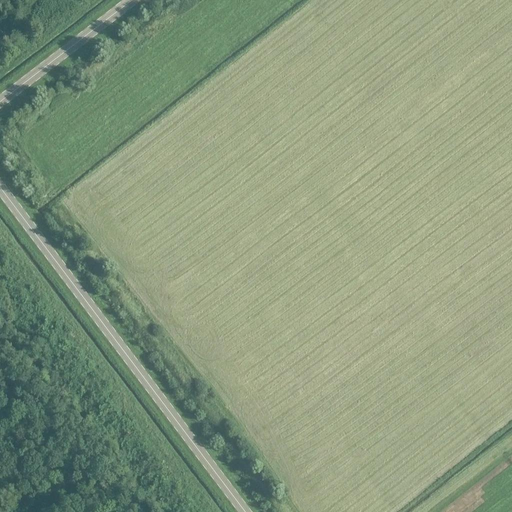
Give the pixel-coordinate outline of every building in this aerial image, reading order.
[(209,10),(207,11),(219,27),(231,18),(226,12),(224,10),(224,9),(227,6),(223,0),(221,0),(221,1),(219,3),(219,2),(214,6),(215,6),(209,10)] [(416,0),(414,0),(400,11),(409,23),(415,19),(414,18),(417,16),(417,17),(418,16),(421,20),(427,15),(426,13),(424,12),(425,11),(421,7),(417,1),(416,0)] [(263,9),(250,19),(263,38),(264,37),(267,35),(268,34),(272,31),(273,31),(273,30),(276,28),(276,29),(277,28),(271,20),(269,17),(266,12),(265,13),(264,11),(265,11),(263,9)] [(342,11),(326,22),(328,24),(332,30),(335,35),(336,35),(337,36),(338,38),(344,34),(342,30),(343,29),(345,27),(346,26),(349,30),(354,27),(352,25),(351,23),(342,11)] [(179,26),(177,28),(189,43),(201,34),(196,28),(196,29),(194,26),(194,25),(197,22),(193,16),(191,17),(189,19),(189,18),(184,22),(185,22),(179,27),(179,26)] [(426,37),(422,40),(423,42),(425,43),(424,44),(433,56),(449,44),(448,43),(447,43),(443,37),(444,37),(440,32),(439,31),(437,29),(431,33),(434,37),(433,38),(431,40),(430,40),(429,40),(426,37)] [(244,32),(232,41),(236,47),(236,46),(238,49),(239,50),(235,53),(239,60),(241,58),(243,57),(248,53),(253,49),(254,49),(255,48),(244,32)] [(350,47),(344,51),(345,53),(346,53),(347,55),(346,55),(350,60),(350,59),(354,65),(355,67),(371,56),(362,43),(357,48),(354,50),(353,50),(350,47)] [(141,61),(140,62),(146,70),(147,70),(149,72),(148,72),(152,77),(153,79),(155,80),(168,70),(154,52),(153,52),(153,53),(150,55),(150,54),(149,55),(149,56),(145,58),(144,59),(142,61),(141,61)] [(219,54),(207,63),(211,69),(212,69),(214,71),(213,72),(214,73),(210,75),(215,82),(217,80),(218,79),(219,79),(223,76),(223,75),(229,71),(231,70),(219,54)] [(380,65),(362,78),(366,83),(366,84),(367,84),(368,85),(367,86),(368,85),(369,87),(369,88),(369,87),(370,89),(370,90),(371,89),(372,91),(371,91),(372,91),(372,92),(374,90),(380,85),(381,85),(382,84),(385,89),(393,84),(391,80),(390,80),(389,79),(390,78),(389,78),(388,77),(388,76),(387,76),(386,75),(387,74),(386,74),(385,73),(385,72),(385,73),(384,71),(384,70),(383,71),(382,69),(383,69),(382,68),(382,69),(380,65)] [(114,80),(115,82),(121,89),(120,89),(121,90),(116,94),(122,101),(126,99),(126,98),(127,97),(127,98),(128,97),(127,97),(129,96),(130,96),(129,95),(131,94),(131,95),(132,95),(131,94),(133,93),(135,92),(135,91),(136,90),(137,90),(140,87),(127,70),(122,74),(121,74),(122,75),(120,76),(120,75),(119,76),(120,76),(118,77),(118,78),(116,79),(116,78),(116,79),(115,80),(114,80)] [(476,74),(464,83),(468,88),(470,91),(471,92),(467,95),(471,101),(473,100),(475,98),(475,99),(480,95),(479,95),(485,91),(487,90),(476,74)] [(83,99),(84,101),(84,100),(89,107),(90,108),(85,112),(91,120),(94,118),(95,117),(94,117),(96,116),(97,116),(96,116),(98,115),(99,114),(98,114),(100,113),(102,111),(102,112),(102,111),(104,110),(105,108),(106,109),(106,108),(109,106),(96,89),(90,92),(90,93),(89,94),(88,94),(89,95),(87,96),(87,95),(86,96),(87,96),(85,97),(83,99),(83,98),(83,99)] [(177,92),(171,96),(172,98),(174,100),(173,100),(177,105),(181,111),(182,112),(198,101),(189,89),(184,93),(181,95),(180,96),(177,92)] [(207,112),(190,124),(194,130),(193,130),(194,130),(195,132),(196,133),(196,134),(197,134),(198,135),(197,136),(198,136),(199,137),(199,138),(201,137),(201,136),(208,131),(208,132),(209,131),(213,136),(221,130),(218,127),(218,126),(218,127),(217,125),(215,123),(216,123),(215,123),(214,121),(212,119),(213,119),(212,119),(211,117),(210,116),(210,115),(207,112)] [(44,123),(36,125),(37,127),(38,129),(37,129),(39,135),(41,142),(41,144),(60,140),(57,125),(50,127),(47,128),(46,128),(45,128),(44,123)] [(499,134),(479,135),(480,150),(487,149),(490,149),(491,149),(492,154),(499,154),(499,151),(499,149),(499,143),(498,136),(499,136),(499,134)] [(212,152),(209,154),(221,172),(227,168),(229,166),(229,167),(229,166),(230,165),(231,166),(231,165),(232,164),(233,164),(233,163),(234,162),(234,163),(235,163),(235,162),(234,160),(233,160),(228,154),(229,153),(228,152),(233,149),(227,141),(224,143),(223,143),(224,144),(222,145),(222,144),(222,145),(220,146),(219,146),(220,147),(218,148),(218,147),(218,148),(216,149),(214,150),(214,151),(213,152),(212,151),(212,152)] [(422,154),(420,156),(425,162),(429,159),(429,161),(430,160),(432,163),(431,163),(432,164),(428,167),(432,172),(434,170),(435,169),(448,160),(436,144),(434,146),(429,150),(424,153),(424,154),(422,155),(422,154)] [(53,156),(47,161),(48,163),(49,162),(50,164),(53,169),(58,174),(57,175),(59,176),(74,165),(65,153),(60,157),(57,159),(56,160),(53,156)] [(139,160),(123,172),(132,184),(138,180),(138,179),(141,177),(141,178),(142,177),(145,181),(151,176),(149,174),(148,173),(148,172),(145,168),(140,162),(141,162),(139,160)] [(480,160),(469,171),(474,176),(475,176),(477,178),(478,179),(474,183),(480,188),(482,186),(483,184),(483,185),(487,181),(487,180),(492,175),(494,174),(480,160)] [(396,178),(394,179),(399,186),(403,183),(404,184),(406,186),(406,188),(403,190),(406,195),(408,194),(408,193),(409,192),(410,192),(422,183),(410,168),(408,169),(409,169),(403,173),(398,177),(397,178),(396,178)] [(448,184),(438,195),(452,208),(453,207),(458,202),(462,197),(464,196),(466,194),(460,189),(457,192),(456,191),(455,192),(453,189),(452,188),(456,185),(452,181),(450,182),(450,183),(449,184),(448,184)] [(97,186),(80,199),(84,204),(84,205),(85,204),(86,206),(85,206),(86,206),(87,208),(88,209),(88,210),(89,210),(90,211),(89,212),(90,212),(92,211),(92,210),(98,205),(99,206),(100,205),(103,210),(111,204),(109,201),(109,200),(108,200),(107,199),(108,199),(107,198),(107,199),(106,197),(106,196),(105,197),(104,195),(105,195),(104,194),(104,195),(103,193),(101,191),(102,191),(101,191),(100,189),(97,186)] [(152,190),(144,196),(147,199),(146,200),(147,200),(148,201),(148,202),(150,203),(149,204),(150,204),(151,205),(151,206),(151,205),(152,207),(152,208),(153,207),(154,209),(153,209),(154,210),(154,209),(155,211),(155,212),(155,211),(158,215),(175,202),(171,197),(172,196),(171,196),(170,195),(170,194),(170,195),(169,193),(169,192),(168,193),(167,191),(168,191),(167,190),(167,191),(166,189),(165,188),(164,190),(157,195),(156,195),(152,190)] [(369,198),(368,199),(374,207),(376,209),(375,209),(379,214),(380,216),(381,218),(395,208),(381,189),(380,190),(378,192),(377,192),(376,192),(376,193),(373,196),(372,195),(371,196),(372,196),(369,198)] [(417,214),(414,217),(429,232),(434,228),(434,227),(435,226),(436,226),(437,224),(437,225),(438,224),(437,224),(439,223),(439,222),(440,221),(441,221),(441,220),(439,219),(433,213),(432,212),(437,208),(430,201),(427,204),(426,204),(427,204),(425,206),(425,205),(425,206),(423,207),(423,208),(422,209),(421,209),(422,209),(420,211),(420,210),(420,211),(418,212),(418,213),(417,214),(416,214),(417,214)] [(182,216),(177,220),(178,222),(179,221),(180,223),(188,235),(204,224),(203,222),(199,217),(199,216),(195,212),(194,210),(193,208),(187,213),(189,216),(188,217),(188,218),(186,219),(184,220),(182,216)] [(346,221),(347,223),(352,230),(353,231),(348,235),(354,242),(357,240),(358,240),(357,239),(359,238),(359,239),(359,238),(361,237),(363,235),(363,236),(363,235),(364,234),(365,235),(365,234),(367,233),(367,232),(368,231),(369,232),(369,231),(372,229),(359,211),(354,215),(353,215),(354,216),(352,217),(352,216),(352,217),(350,218),(349,220),(348,219),(348,220),(347,221),(346,220),(346,221)] [(281,218),(269,227),(280,242),(282,241),(287,237),(288,237),(292,233),(294,232),(296,231),(291,225),(288,227),(287,226),(286,226),(285,224),(284,223),(288,220),(284,215),(282,217),(283,217),(281,218)] [(121,216),(104,229),(108,234),(107,234),(108,235),(108,234),(109,236),(109,237),(109,236),(111,238),(110,238),(111,238),(112,240),(113,241),(113,242),(114,242),(116,241),(115,241),(122,236),(123,235),(127,240),(135,234),(132,231),(133,231),(132,230),(132,231),(131,229),(131,228),(131,229),(129,227),(130,227),(129,226),(129,227),(128,225),(126,223),(127,223),(126,223),(125,221),(123,220),(124,219),(123,219),(121,216)] [(409,229),(398,240),(403,245),(404,245),(406,247),(406,248),(407,248),(403,252),(409,257),(411,255),(410,255),(412,254),(416,250),(421,244),(421,245),(423,243),(409,229)] [(151,241),(132,255),(133,256),(135,259),(136,260),(139,263),(139,264),(140,265),(140,264),(142,267),(142,268),(151,262),(150,262),(153,260),(153,261),(158,257),(159,255),(159,256),(161,254),(151,241)] [(223,266),(219,270),(220,272),(221,272),(222,273),(221,273),(230,286),(246,274),(245,272),(245,273),(240,267),(241,267),(237,262),(236,261),(236,260),(235,258),(228,263),(231,267),(230,268),(228,270),(227,269),(226,270),(223,266)] [(387,265),(376,276),(390,290),(392,288),(391,288),(396,283),(397,283),(401,279),(402,277),(404,276),(398,270),(395,274),(394,273),(391,271),(392,270),(391,269),(394,266),(390,262),(388,264),(387,265)] [(308,287),(307,290),(314,293),(316,288),(317,289),(320,290),(321,291),(320,295),(325,298),(326,295),(326,293),(327,293),(333,279),(315,272),(314,274),(312,280),(311,280),(309,286),(308,287)] [(182,288),(176,292),(177,294),(178,294),(179,296),(178,296),(182,301),(182,300),(187,306),(186,306),(187,308),(203,297),(194,284),(189,289),(186,291),(185,291),(182,288)] [(486,293),(480,302),(486,306),(492,303),(486,293)] [(277,309),(276,312),(283,315),(285,310),(286,311),(287,311),(289,312),(291,313),(289,317),(294,319),(295,317),(295,315),(296,315),(302,301),(284,294),(283,296),(281,302),(280,302),(278,307),(278,308),(277,309)] [(353,303),(340,312),(345,318),(345,317),(347,320),(347,321),(343,324),(348,331),(350,329),(352,328),(356,324),(362,320),(364,319),(353,303)] [(214,306),(196,318),(200,324),(202,326),(201,326),(202,326),(203,327),(202,328),(203,328),(204,329),(204,330),(205,330),(206,331),(205,332),(206,332),(208,331),(208,330),(214,325),(215,326),(216,325),(219,330),(227,324),(225,321),(225,320),(224,321),(223,319),(224,319),(223,318),(223,319),(222,317),(222,316),(221,317),(220,315),(221,315),(220,315),(219,313),(218,311),(217,311),(216,310),(217,309),(216,309),(214,306)] [(322,331),(309,340),(321,356),(322,354),(328,350),(333,347),(333,346),(334,345),(335,346),(337,344),(332,338),(328,341),(327,339),(327,340),(325,337),(326,337),(325,336),(329,333),(325,328),(323,330),(322,331)] [(255,332),(246,354),(247,354),(250,356),(251,356),(252,356),(256,358),(257,359),(257,358),(260,360),(261,361),(266,351),(265,351),(266,349),(267,349),(269,343),(270,341),(271,339),(255,332)] [(282,353),(281,361),(284,361),(286,361),(292,362),(299,362),(301,363),(302,343),(288,342),(287,349),(287,352),(287,354),(282,353)] [(498,344),(485,354),(492,362),(504,352),(498,344)] [(475,346),(467,352),(476,364),(484,358),(475,346)] [(467,352),(459,358),(468,371),(476,364),(467,352)] [(504,352),(492,362),(497,369),(510,360),(504,352)] [(511,362),(510,360),(497,369),(503,377),(511,370),(511,362)] [(461,366),(451,373),(455,379),(456,378),(466,392),(475,384),(461,366)] [(430,371),(418,380),(441,411),(451,403),(440,390),(441,390),(434,380),(436,379),(430,371)] [(455,379),(448,384),(458,397),(465,391),(465,392),(466,392),(456,378),(455,379)] [(500,379),(484,391),(502,415),(508,410),(510,412),(503,417),(510,425),(511,427),(511,393),(508,397),(503,390),(506,387),(500,379)] [(441,390),(440,390),(451,403),(450,402),(458,397),(448,384),(441,390)] [(368,436),(353,454),(391,486),(393,485),(392,484),(406,468),(407,467),(395,456),(426,419),(393,393),(362,431),(368,436)] [(477,401),(470,407),(482,423),(490,417),(477,401)] [(470,407),(462,413),(471,426),(478,420),(481,424),(482,423),(470,407)] [(462,413),(446,425),(452,434),(468,422),(471,426),(462,413)] [(442,427),(434,433),(447,449),(444,445),(452,439),(442,427)] [(434,433),(426,439),(439,455),(447,449),(434,433)] [(502,434),(486,446),(492,455),(508,442),(502,434)] [(511,446),(508,442),(492,455),(493,455),(496,452),(502,460),(511,452),(511,446)] [(442,457),(433,464),(445,479),(458,470),(457,470),(453,472),(442,457)] [(481,457),(472,464),(482,476),(490,470),(481,457)] [(458,470),(445,479),(451,487),(467,475),(467,474),(463,477),(458,470)] [(412,481),(404,487),(423,511),(433,511),(447,500),(426,472),(413,482),(412,481)] [(467,475),(451,487),(457,495),(473,483),(467,475)] [(472,507),(471,511),(511,511),(511,476),(491,492),(492,493),(486,498),(485,497),(472,507)]
